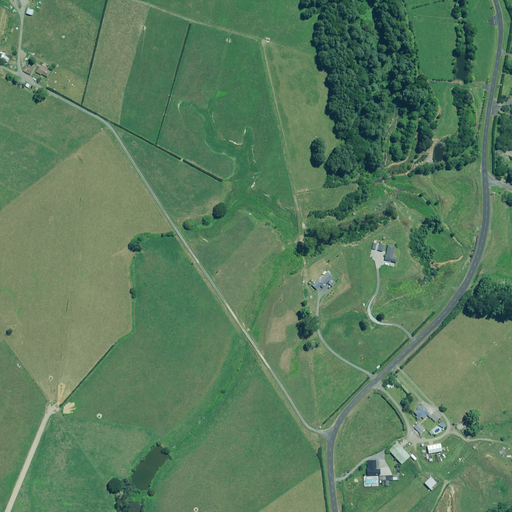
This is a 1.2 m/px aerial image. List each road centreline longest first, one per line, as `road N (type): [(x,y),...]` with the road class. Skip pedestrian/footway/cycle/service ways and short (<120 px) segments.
road 1 (unclassified): [(485,179),(484,232),(465,281),(336,425),(329,448),(334,511)]
road 2 (unclassified): [(495,0),(500,44),(485,179)]
